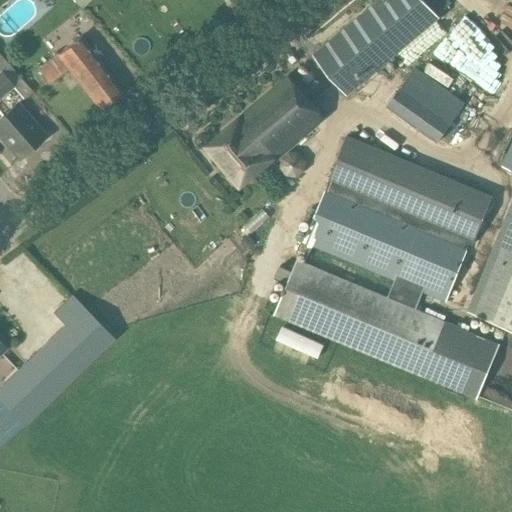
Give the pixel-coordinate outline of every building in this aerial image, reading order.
[(439,17),(424,0),(378,0),(323,47),(315,54),(348,94),(439,17)] [(475,80),(490,59),(483,54),(497,34),(480,21),(476,27),(464,18),(448,40),(472,57),(462,70),(475,80)] [(47,52),(78,38),(70,21),(40,35),(47,52)] [(121,93),(79,38),(38,69),(49,84),(72,66),(103,106),(121,93)] [(31,94),(0,58),(0,100),(13,89),(24,101),(31,94)] [(465,104),(415,68),(388,106),(438,142),(465,104)] [(324,115),(289,75),(212,141),(207,145),(242,186),(324,115)] [(481,109),(486,98),(464,87),(458,98),(481,109)] [(48,135),(19,102),(0,119),(0,135),(21,159),(48,135)] [(304,244),(397,282),(422,292),(446,302),(469,245),(473,246),(492,198),(346,138),(327,186),(328,186),(304,244)] [(511,143),(502,167),(511,171),(511,143)] [(511,216),(472,312),(511,328),(511,216)] [(422,292),(397,282),(390,300),(296,261),(274,315),(477,399),(499,344),(415,310),(422,292)] [(115,337),(73,292),(52,312),(63,325),(0,385),(0,446),(1,448),(25,426),(115,337)]
